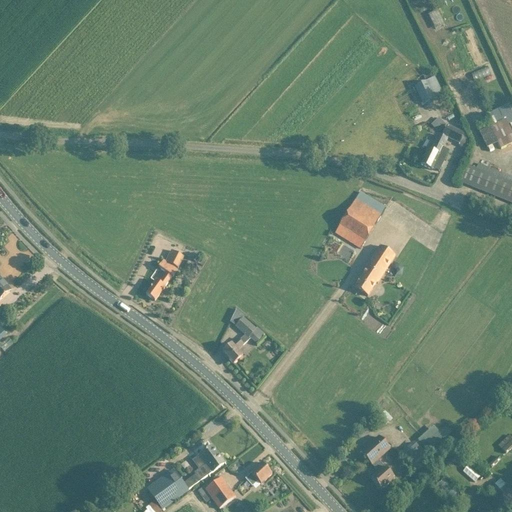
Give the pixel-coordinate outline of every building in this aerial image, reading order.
[(437,11),(428,15),(431,22),(440,18),(437,11)] [(493,72),(463,79),(465,87),(495,79),(493,72)] [(442,97),(440,94),(433,97),(426,82),(414,87),(423,106),(442,97)] [(474,119),(479,128),(493,120),(489,112),(474,119)] [(511,133),(506,120),(490,127),(498,144),(501,150),(511,144),(511,133)] [(459,144),(464,134),(447,126),(442,136),(459,144)] [(439,172),(443,163),(449,151),(442,148),(446,140),(439,136),(431,152),(428,151),(425,156),(420,165),(431,171),(432,169),(439,172)] [(511,203),(511,184),(466,165),(459,182),(511,203)] [(361,249),(386,209),(360,193),(335,234),(361,249)] [(413,239),(390,278),(417,293),(439,254),(413,239)] [(368,297),(374,288),(384,273),(394,257),(380,247),(354,287),(368,297)] [(165,263),(178,269),(184,258),(171,251),(165,263)] [(155,302),(160,294),(172,278),(177,271),(163,261),(158,268),(166,274),(159,284),(156,282),(146,295),(155,302)] [(0,301),(3,298),(11,292),(0,279),(0,301)] [(232,345),(223,353),(233,365),(242,358),(237,351),(243,346),(250,339),(256,345),(264,335),(257,329),(256,330),(243,319),(244,317),(236,310),(230,323),(236,327),(245,335),(239,341),(238,340),(232,346),(232,345)] [(438,430),(421,445),(431,455),(447,440),(438,430)] [(467,449),(478,439),(475,436),(464,446),(467,449)] [(511,449),(511,448),(511,436),(511,438),(509,436),(498,446),(505,454),(511,449)] [(379,438),(368,447),(361,454),(379,473),(371,480),(382,491),(394,479),(377,461),(389,450),(379,438)] [(427,459),(413,443),(399,455),(408,467),(413,463),(417,468),(427,459)] [(174,472),(147,491),(162,511),(208,476),(224,464),(212,447),(204,453),(199,456),(200,457),(193,462),(199,470),(194,474),(196,476),(183,485),(174,472)] [(492,469),(501,460),(498,457),(489,466),(492,469)] [(261,485),(264,482),(272,475),(262,464),(254,471),(245,480),(252,487),(258,482),(261,485)] [(468,467),(463,472),(475,483),(480,477),(468,467)] [(211,500),(219,510),(220,509),(235,498),(232,494),(235,492),(229,483),(226,485),(221,479),(205,491),(203,488),(201,489),(198,492),(206,503),(210,501),(211,500)] [(459,502),(465,494),(446,482),(441,490),(459,502)] [(504,482),(498,486),(504,493),(509,488),(504,482)] [(492,483),(487,488),(497,498),(502,493),(492,483)] [(502,496),(499,498),(504,504),(507,501),(503,497),(502,496)]
